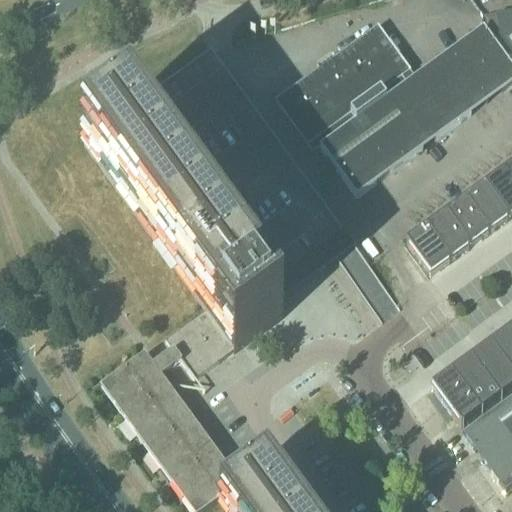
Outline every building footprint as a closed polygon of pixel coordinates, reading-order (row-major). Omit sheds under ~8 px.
[(499,39),(497,40),(511,58),(511,14),(496,17),(499,39)] [(322,138),(402,80),(409,74),(377,30),(275,104),(307,149),(322,138)] [(402,80),(322,138),(327,145),(320,150),(356,201),(511,87),(511,71),(483,31),(407,87),(402,80)] [(101,133),(82,147),(83,148),(84,147),(199,305),(206,315),(235,355),(235,354),(282,320),(282,319),(281,319),(275,311),(320,278),(308,261),(325,248),(381,326),(400,313),(367,268),(320,204),(211,54),(209,55),(138,107),(134,110),(131,112),(130,112),(101,133)] [(511,219),(511,187),(504,176),(484,190),(508,222),(511,219)] [(508,222),(484,190),(465,204),(489,237),(508,222)] [(489,237),(465,204),(445,218),(469,251),(489,237)] [(469,251),(445,218),(426,232),(450,265),(469,251)] [(426,232),(406,247),(430,279),(450,265),(426,232)] [(234,355),(235,355),(206,315),(165,344),(173,355),(181,366),(194,384),(233,355),(234,355)] [(511,379),(511,338),(509,334),(489,349),(511,379)] [(499,403),(511,394),(511,379),(489,349),(477,358),(470,363),(499,403)] [(100,391),(188,511),(209,511),(219,505),(234,492),(156,384),(181,366),(173,355),(156,367),(152,370),(145,359),(100,391)] [(480,417),(499,403),(470,363),(451,377),(480,417)] [(461,431),(480,417),(451,377),(431,391),(461,431)] [(511,401),(462,438),(474,455),(504,496),(511,490),(511,401)] [(296,511),(276,483),(273,485),(265,473),(268,471),(267,470),(240,490),(239,489),(234,492),(219,505),(220,506),(221,506),(225,511),(296,511)]
